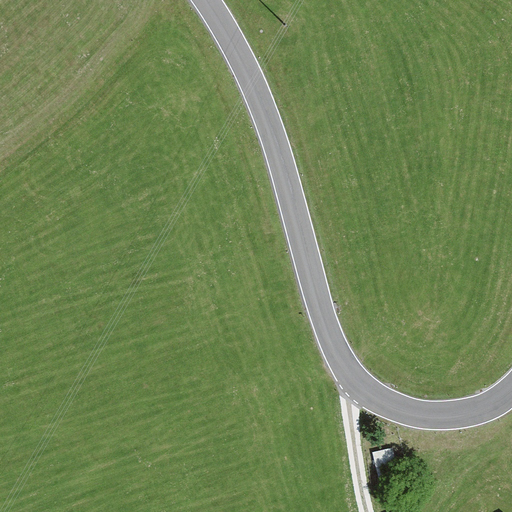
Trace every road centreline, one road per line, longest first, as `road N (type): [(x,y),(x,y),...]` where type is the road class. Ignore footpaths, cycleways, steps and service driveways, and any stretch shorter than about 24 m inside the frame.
road 1 (tertiary): [(204,0),(259,97),(331,339),(358,383),(382,403),(434,415),(475,409),(511,388)]
road 2 (track): [(358,383),(351,407),(367,511)]
